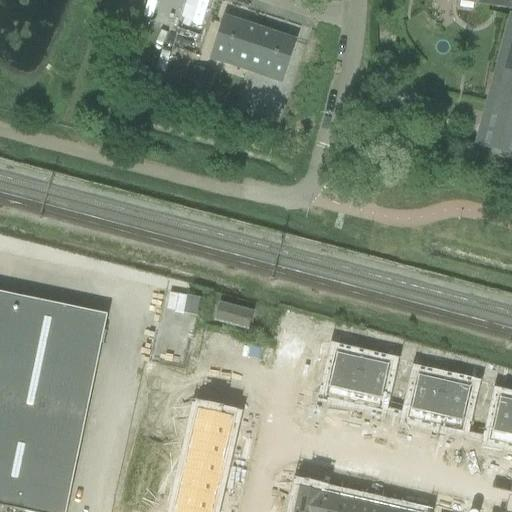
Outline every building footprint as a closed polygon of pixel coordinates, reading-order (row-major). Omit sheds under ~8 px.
[(119,0),(117,9),(139,16),(144,0),(119,0)] [(455,0),(456,2),(460,3),(459,8),(472,9),(473,5),(475,5),(475,0),(455,0)] [(475,147),(511,157),(511,16),(510,16),(475,147)] [(211,58),(246,70),(259,31),(224,19),(211,58)] [(246,70),(281,82),(295,43),(259,31),(246,70)] [(178,98),(203,106),(214,74),(193,67),(190,76),(186,74),(178,98)] [(221,105),(219,111),(232,115),(236,104),(228,101),(221,105)] [(452,138),(451,142),(453,148),(460,152),(466,148),(469,141),(465,135),(458,133),(452,138)] [(0,511),(66,511),(107,317),(0,294),(0,511)] [(183,314),(197,317),(200,299),(187,296),(183,314)] [(221,305),(216,321),(248,330),(252,313),(221,305)] [(323,344),(320,356),(327,357),(330,345),(323,344)] [(330,345),(327,357),(335,359),(336,353),(336,354),(338,347),(330,345)] [(326,396),(326,399),(328,399),(329,397),(352,402),(351,405),(352,405),(363,359),(336,354),(336,353),(335,359),(326,396)] [(363,359),(352,405),(353,405),(354,403),(377,408),(376,410),(379,411),(380,408),(388,371),(389,366),(389,365),(363,359)] [(389,366),(388,371),(395,373),(398,361),(390,359),(389,365),(389,366)] [(398,361),(395,373),(402,374),(403,374),(404,366),(405,366),(406,363),(398,361)] [(402,374),(401,378),(409,380),(412,368),(405,366),(404,366),(403,374),(402,374)] [(412,368),(409,380),(416,381),(417,376),(418,376),(419,369),(412,368)] [(408,418),(407,421),(410,422),(410,419),(434,424),(433,427),(434,427),(444,382),(418,376),(417,376),(416,381),(408,418)] [(471,388),(470,393),(477,395),(480,383),(472,381),(471,388)] [(444,382),(434,427),(435,427),(435,425),(459,430),(458,433),(461,433),(461,431),(470,393),(471,388),(444,382)] [(480,383),(477,395),(484,396),(486,388),(487,385),(480,383)] [(484,396),(483,400),(491,402),(494,390),(486,388),(484,396)] [(494,390),(491,402),(498,403),(499,398),(500,398),(501,392),(494,390)] [(489,441),(489,443),(491,444),(492,441),(511,445),(511,400),(500,398),(499,398),(498,403),(489,441)] [(198,411),(193,433),(228,441),(233,419),(198,411)] [(162,414),(160,426),(167,427),(170,416),(162,414)] [(160,426),(157,437),(165,439),(167,427),(160,426)] [(193,433),(189,452),(224,459),(228,441),(193,433)] [(154,451),(151,463),(159,465),(162,453),(154,451)] [(189,452),(184,470),(219,478),(224,459),(189,452)] [(151,463),(148,475),(156,476),(159,465),(151,463)] [(184,470),(180,489),(215,497),(219,478),(184,470)] [(299,488),(293,511),(317,511),(321,493),(316,492),(312,491),(299,488)] [(145,489),(143,500),(151,502),(153,490),(145,489)] [(180,489),(176,508),(194,511),(211,511),(215,497),(180,489)] [(321,493),(317,511),(338,511),(341,498),(336,497),(323,494),(321,493)] [(341,498),(338,511),(359,511),(361,502),(356,501),(343,498),(341,498)] [(143,500),(139,511),(148,511),(151,502),(143,500)] [(361,502),(359,511),(380,511),(381,507),(380,507),(366,504),(361,502)]
